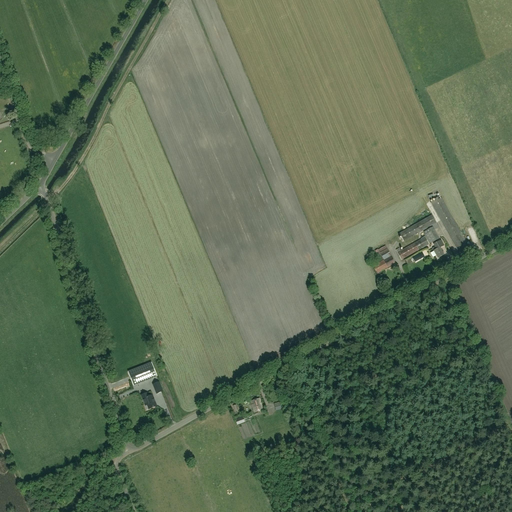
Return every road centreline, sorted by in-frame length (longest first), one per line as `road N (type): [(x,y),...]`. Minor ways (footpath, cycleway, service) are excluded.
road 1 (unclassified): [(127,451),(511,240)]
road 2 (track): [(0,244),(68,179),(168,0)]
road 3 (unclassified): [(127,451),(41,184)]
road 4 (unclassified): [(55,159),(146,0)]
road 5 (track): [(507,423),(479,444),(346,504)]
road 6 (track): [(511,434),(446,276)]
road 7 (track): [(289,363),(349,511)]
road 8 (unclassified): [(55,159),(30,147),(0,56)]
